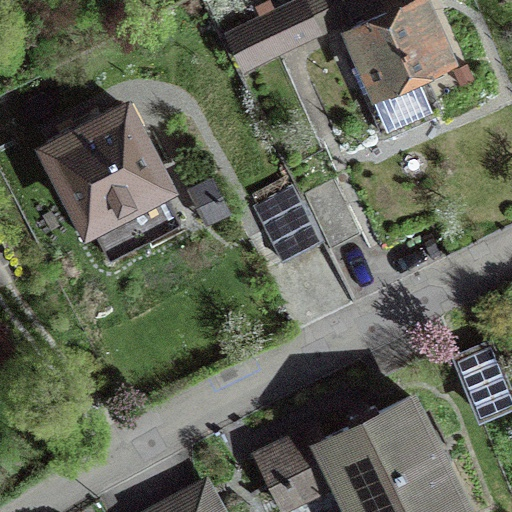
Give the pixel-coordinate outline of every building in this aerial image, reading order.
[(298,0),(231,31),(245,62),(318,29),(313,20),(341,7),(337,0),(298,0)] [(448,57),(420,0),(408,0),(351,27),(379,86),(365,92),(385,135),(441,109),(423,69),(448,57)] [(165,182),(124,104),(48,144),(89,222),(94,220),(100,232),(133,215),(126,202),(165,182)] [(167,198),(183,232),(230,211),(214,176),(167,198)] [(334,178),(304,192),(330,246),(360,232),(334,178)] [(295,184),(254,204),(282,259),(323,239),(295,184)] [(458,356),(481,412),(511,399),(511,398),(489,343),(458,356)] [(467,511),(412,395),(380,410),(374,405),(350,416),(351,424),(322,438),(316,426),(257,454),(275,491),(296,481),(293,476),(331,458),(356,511),(467,511)] [(222,511),(205,481),(147,511),(222,511)]
